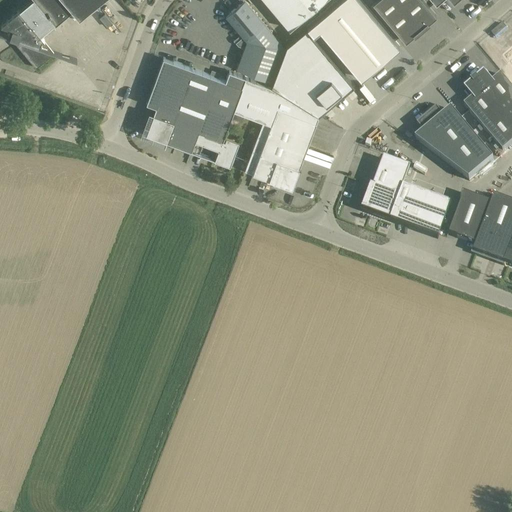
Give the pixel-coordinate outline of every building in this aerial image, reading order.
[(32,0),(20,11),(19,10),(0,25),(10,37),(17,40),(15,43),(36,67),(54,52),(76,60),(77,59),(42,47),(44,41),(44,40),(40,35),(53,23),(55,25),(72,11),(79,19),(101,0),(32,0)] [(284,47),(265,25),(244,0),(225,16),(241,35),(237,38),(238,40),(234,43),(236,45),(244,48),(236,69),(271,82),(284,47)] [(264,0),(289,29),(323,0),(264,0)] [(313,35),(319,30),(361,79),(371,70),(372,72),(391,56),(390,54),(400,46),(360,0),(337,0),(306,27),(313,35)] [(436,15),(423,0),(375,0),(372,3),(405,41),(412,35),(414,37),(430,23),(428,22),(436,15)] [(306,28),(286,44),(271,85),(315,112),(325,103),(328,106),(344,93),(341,90),(351,82),(306,28)] [(509,63),(500,71),(511,84),(511,47),(503,55),(509,63)] [(152,118),(146,134),(159,139),(166,141),(165,143),(166,141),(176,145),(175,148),(189,153),(190,150),(199,154),(200,153),(199,153),(199,152),(203,143),(208,145),(218,149),(214,159),(229,165),(237,145),(222,139),(224,136),(233,110),(250,116),(263,121),(244,171),(291,188),(318,116),(268,85),(252,79),(229,70),(225,80),(163,57),(146,103),(156,107),(153,114),(152,113),(151,114),(154,115),(153,119),(152,118)] [(464,89),(473,99),(464,106),(503,152),(511,144),(511,88),(501,75),(492,82),(484,72),(476,79),(476,78),(472,82),(464,89)] [(424,133),(416,140),(469,181),(494,161),(452,110),(443,117),(437,109),(429,116),(429,117),(426,120),(426,119),(417,126),(424,133)] [(361,208),(360,211),(437,239),(438,239),(450,205),(441,202),(441,201),(402,187),(409,168),(383,159),(381,164),(373,187),(369,186),(369,187),(371,188),(370,191),(368,196),(366,195),(364,201),(366,201),(364,209),(361,208)] [(511,202),(495,196),(492,204),(463,193),(448,234),(477,245),(474,253),(511,266),(511,202)]
